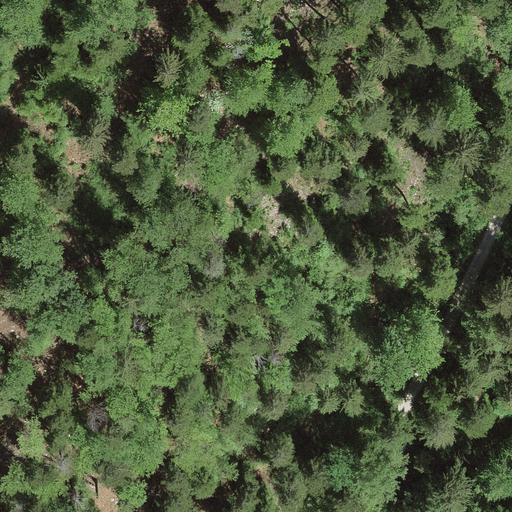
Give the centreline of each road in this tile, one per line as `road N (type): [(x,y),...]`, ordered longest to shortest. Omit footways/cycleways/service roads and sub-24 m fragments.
road 1 (track): [(348,511),(458,306)]
road 2 (track): [(511,194),(458,306)]
